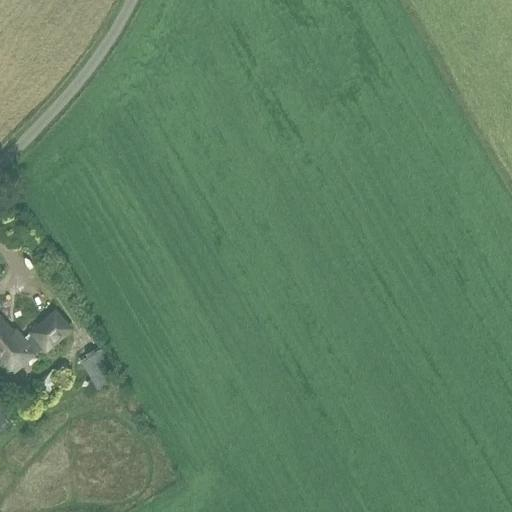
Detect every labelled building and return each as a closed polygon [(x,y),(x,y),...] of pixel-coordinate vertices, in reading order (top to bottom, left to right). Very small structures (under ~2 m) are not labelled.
[(41,254),(50,249),(40,230),(31,236),(41,254)] [(0,366),(7,375),(40,347),(44,352),(69,331),(54,313),(30,333),(31,335),(21,343),(0,318),(0,366)] [(117,376),(99,345),(78,357),(95,388),(117,376)] [(90,395),(76,407),(88,421),(102,410),(90,395)] [(0,433),(10,427),(0,412),(0,433)]
